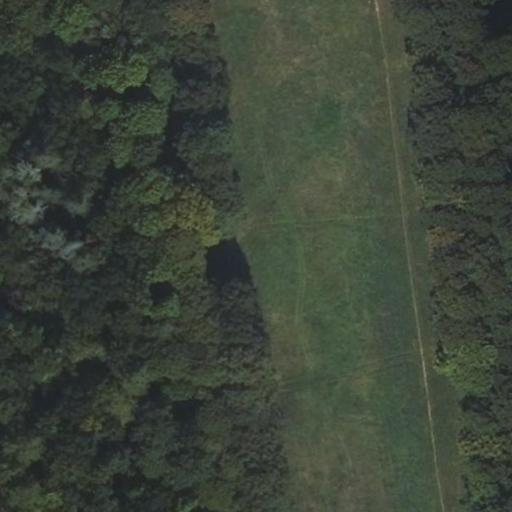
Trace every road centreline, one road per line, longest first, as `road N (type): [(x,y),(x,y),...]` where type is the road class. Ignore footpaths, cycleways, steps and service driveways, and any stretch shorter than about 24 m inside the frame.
road 1 (track): [(151,0),(231,511)]
road 2 (track): [(449,0),(511,418)]
